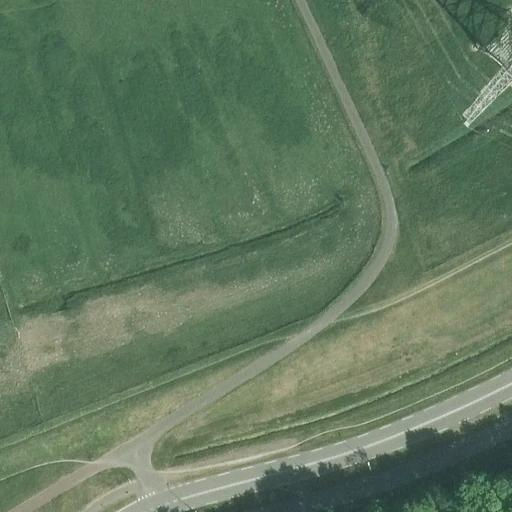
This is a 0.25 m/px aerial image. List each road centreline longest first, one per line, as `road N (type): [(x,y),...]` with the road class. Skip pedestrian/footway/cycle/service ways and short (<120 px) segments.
road 1 (unclassified): [(156,508),(130,448),(328,319),(386,250),(390,205),(379,171),(300,0)]
road 2 (unclassified): [(156,508),(387,441),(511,381)]
